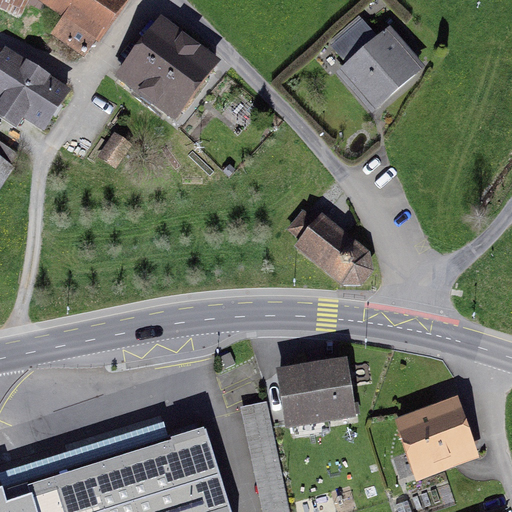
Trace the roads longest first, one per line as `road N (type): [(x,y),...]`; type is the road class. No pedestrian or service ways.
road 1 (secondary): [(0,358),(228,317),(327,317),(407,329)]
road 2 (unclassified): [(173,0),(341,170),(412,305)]
road 3 (track): [(94,85),(42,162),(35,251),(16,330),(20,354)]
road 4 (track): [(478,346),(475,365),(511,485)]
road 5 (unclassified): [(511,212),(412,305)]
